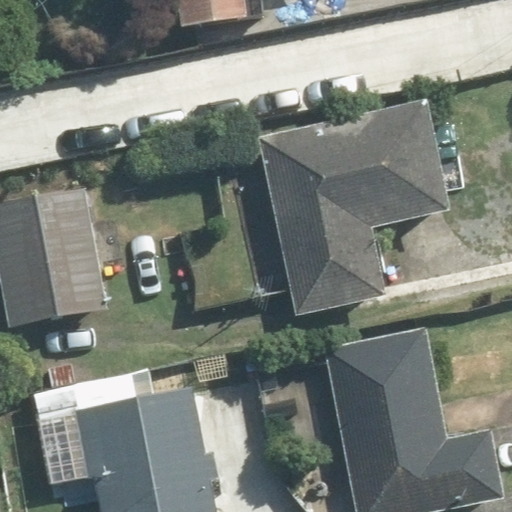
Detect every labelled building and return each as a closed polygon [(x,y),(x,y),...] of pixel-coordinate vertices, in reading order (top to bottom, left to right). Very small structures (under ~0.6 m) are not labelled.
[(165,0),(169,34),(239,28),(236,0),(165,0)] [(270,175),(218,186),(228,230),(272,220),(276,241),(257,245),(268,299),(283,295),(290,327),(374,309),(358,236),(438,219),(415,108),(262,140),(270,175)] [(78,183),(0,199),(0,321),(5,342),(100,321),(88,268),(122,260),(113,220),(88,226),(78,183)] [(419,337),(319,358),(351,511),(469,511),(498,506),(484,439),(442,448),(419,337)] [(201,462),(188,400),(154,407),(146,368),(69,384),(65,367),(43,372),(47,393),(29,397),(35,428),(71,421),(78,452),(57,457),(69,509),(84,506),(85,511),(206,511),(203,496),(219,492),(212,460),(201,462)]
